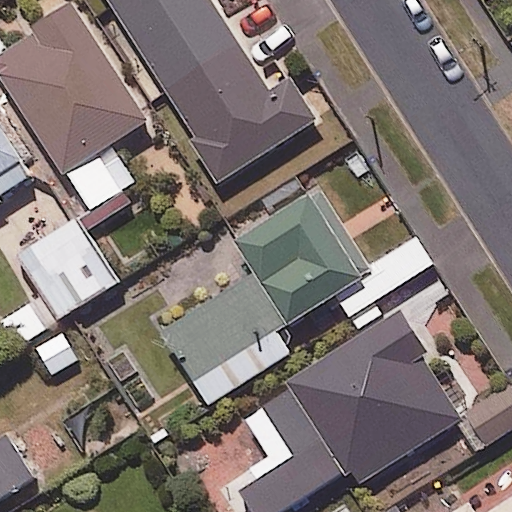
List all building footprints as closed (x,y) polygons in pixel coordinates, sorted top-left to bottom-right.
[(0,60),(0,73),(63,172),(66,170),(90,208),(82,214),(92,230),(137,201),(126,185),(137,178),(113,140),(151,115),(76,0),(65,0),(35,20),(43,32),(0,60)] [(105,25),(151,100),(168,90),(165,85),(239,39),(215,0),(112,0),(122,15),(105,25)] [(168,90),(194,133),(189,137),(215,179),(318,116),(290,71),(267,85),(239,39),(165,85),(168,90)] [(0,199),(3,197),(0,193),(35,171),(0,114),(0,199)] [(371,260),(322,180),(238,233),(259,266),(291,318),(334,290),(375,265),(371,260)] [(118,278),(79,215),(21,250),(60,314),(118,278)] [(435,262),(416,232),(371,260),(375,265),(334,290),(358,328),(387,310),(379,298),(435,262)] [(291,318),(259,266),(162,327),(209,401),(292,348),(278,326),(291,318)] [(41,292),(0,318),(0,321),(16,347),(59,321),(41,292)] [(458,419),(464,415),(426,353),(435,347),(408,303),(290,377),(295,385),(248,415),(271,453),(221,485),(238,511),(276,511),(347,468),(352,465),(361,480),(458,419)] [(0,357),(16,347),(0,321),(0,357)] [(114,379),(134,409),(156,394),(125,346),(85,372),(97,390),(114,379)] [(511,384),(464,415),(458,419),(479,452),(511,430),(511,384)] [(0,503),(5,501),(2,495),(39,473),(12,428),(0,435),(0,503)] [(511,511),(511,496),(487,511),(475,511),(468,501),(451,511),(511,511)]
